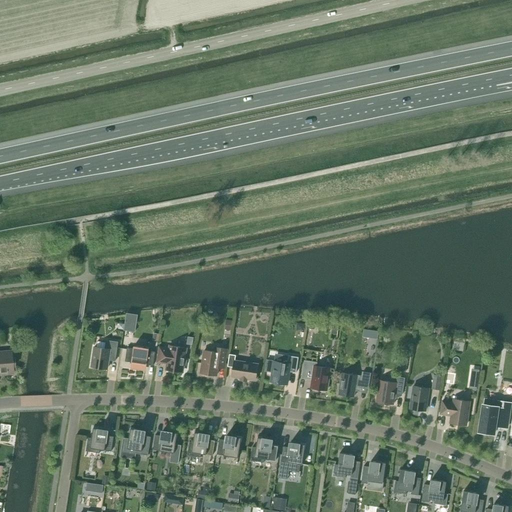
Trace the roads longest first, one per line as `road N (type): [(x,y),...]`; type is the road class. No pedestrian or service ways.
road 1 (motorway): [(511,49),(0,156)]
road 2 (motorway): [(0,183),(494,79)]
road 3 (unclassified): [(511,478),(437,447),(332,420),(77,399)]
road 4 (secondary): [(0,90),(406,0)]
